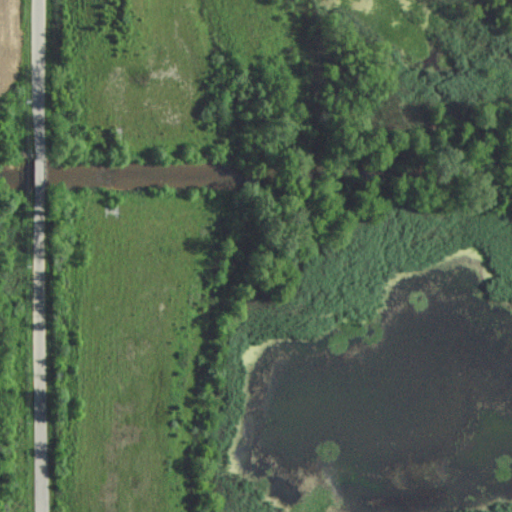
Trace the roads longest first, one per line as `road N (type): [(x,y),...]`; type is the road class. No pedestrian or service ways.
road 1 (residential): [(44,511),(42,191)]
road 2 (residential): [(42,151),(42,0)]
